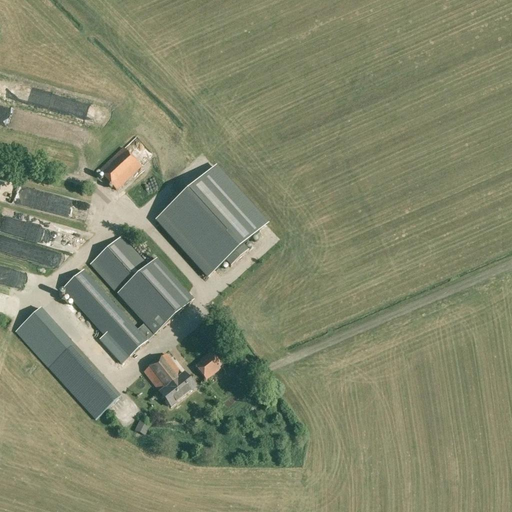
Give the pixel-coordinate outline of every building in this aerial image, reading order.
[(116,190),(141,167),(124,149),(99,172),(116,190)] [(246,252),(242,247),(266,225),(215,168),(157,221),(208,278),(224,263),(228,268),(246,252)] [(17,229),(19,224),(6,219),(4,224),(17,229)] [(126,360),(185,308),(121,237),(91,263),(145,323),(136,331),(83,271),(63,289),(126,360)] [(95,422),(99,418),(121,399),(101,376),(74,346),(52,366),(48,370),(95,422)] [(211,355),(210,354),(204,358),(206,360),(195,368),(205,380),(222,368),(212,355),(211,355)] [(181,375),(166,356),(144,373),(160,393),(158,394),(170,409),(195,389),(183,374),(181,375)] [(144,437),(151,424),(140,419),(134,432),(144,437)]
